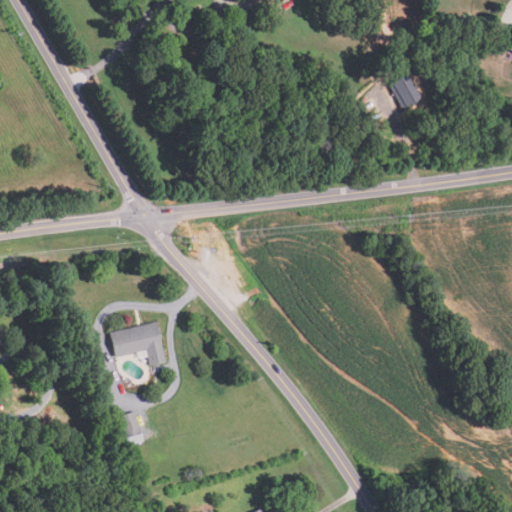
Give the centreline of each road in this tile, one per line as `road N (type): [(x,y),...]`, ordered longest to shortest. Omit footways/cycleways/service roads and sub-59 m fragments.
road 1 (residential): [(374,511),(277,374),(156,232),(20,0)]
road 2 (tertiary): [(0,234),(511,171)]
